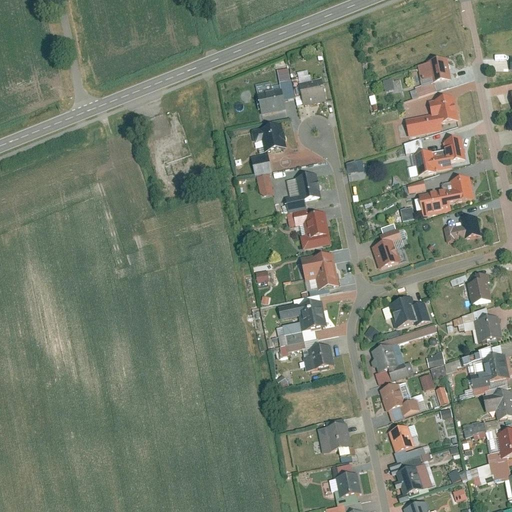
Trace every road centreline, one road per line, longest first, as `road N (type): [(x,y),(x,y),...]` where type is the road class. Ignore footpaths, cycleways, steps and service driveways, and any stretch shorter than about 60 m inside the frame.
road 1 (secondary): [(0,146),(368,0)]
road 2 (residential): [(511,229),(466,0)]
road 3 (residential): [(389,511),(352,330),(363,286)]
road 4 (residential): [(326,125),(363,286)]
road 5 (residential): [(363,286),(511,248)]
